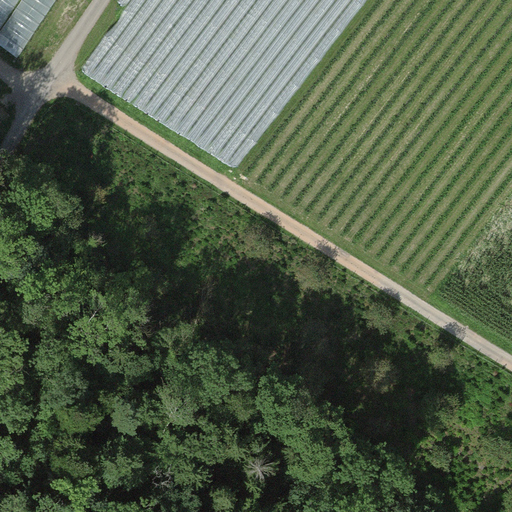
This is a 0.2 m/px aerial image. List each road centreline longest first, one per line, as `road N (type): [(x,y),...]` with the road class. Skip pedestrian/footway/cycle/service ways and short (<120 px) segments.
road 1 (track): [(511,362),(79,94),(0,69)]
road 2 (track): [(102,0),(0,163)]
